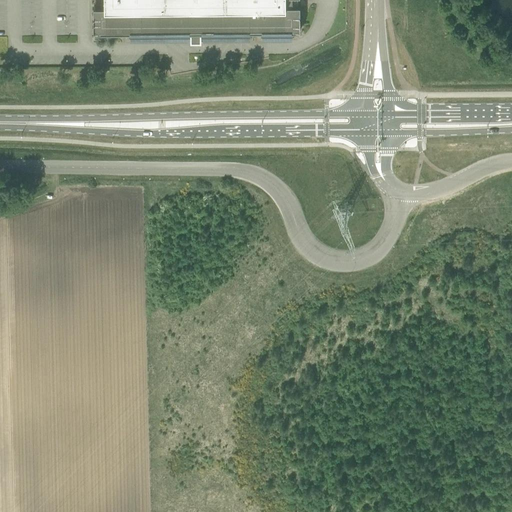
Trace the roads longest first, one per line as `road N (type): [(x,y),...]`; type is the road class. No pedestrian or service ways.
road 1 (unclassified): [(403,193),(369,259),(342,263),(316,253),(282,196),(248,173),(0,167)]
road 2 (secondary): [(0,127),(366,133)]
road 3 (secondary): [(365,114),(0,123)]
road 4 (secondary): [(389,133),(511,129)]
road 5 (secondary): [(511,112),(390,114)]
